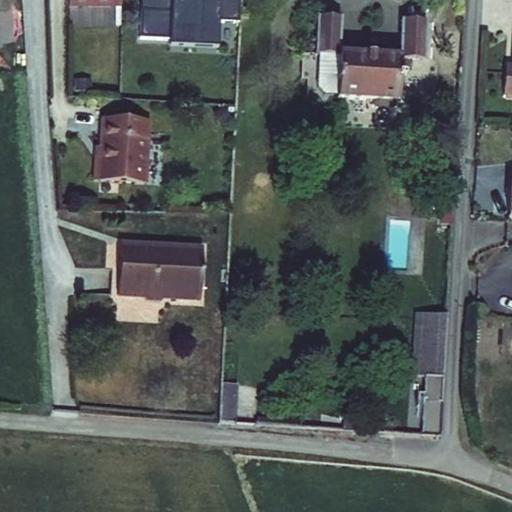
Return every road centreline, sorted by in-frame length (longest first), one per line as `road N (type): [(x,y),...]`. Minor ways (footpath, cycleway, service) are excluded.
road 1 (residential): [(0,418),(401,454),(511,484)]
road 2 (unknown): [(18,0),(70,424)]
